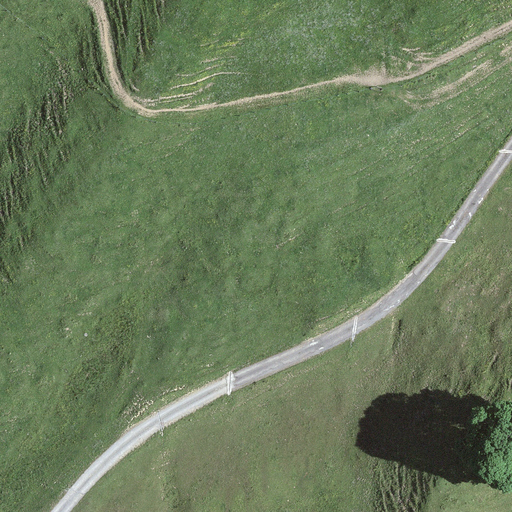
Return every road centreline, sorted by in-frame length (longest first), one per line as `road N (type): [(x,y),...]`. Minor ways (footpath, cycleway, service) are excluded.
road 1 (track): [(511,152),(441,250),(389,305),(162,418),(131,438),(61,511)]
road 2 (track): [(98,0),(119,91),(139,112),(159,114),(387,81),(511,28)]
